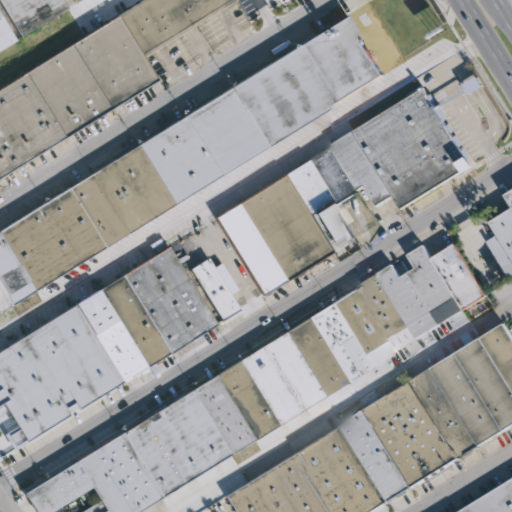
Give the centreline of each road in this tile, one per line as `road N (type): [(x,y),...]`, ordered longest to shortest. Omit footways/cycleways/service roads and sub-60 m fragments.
road 1 (residential): [(0,486),(511,165)]
road 2 (residential): [(0,210),(337,0)]
